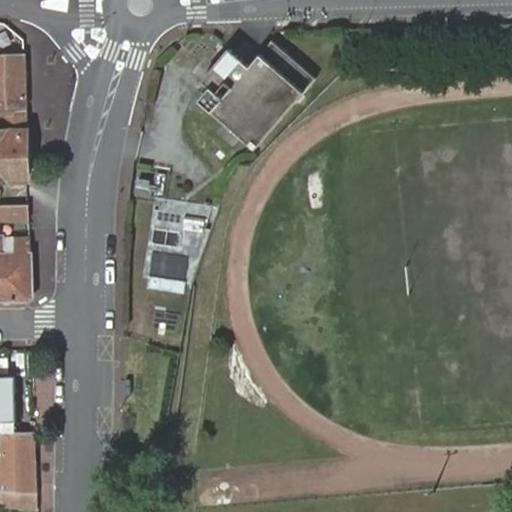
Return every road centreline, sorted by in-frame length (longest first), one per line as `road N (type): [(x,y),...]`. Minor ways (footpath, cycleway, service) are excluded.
road 1 (residential): [(81,323),(83,511)]
road 2 (residential): [(90,170),(81,323)]
road 3 (residential): [(90,170),(145,28)]
